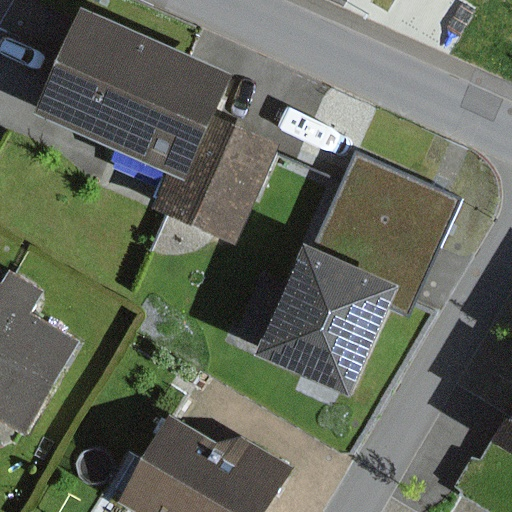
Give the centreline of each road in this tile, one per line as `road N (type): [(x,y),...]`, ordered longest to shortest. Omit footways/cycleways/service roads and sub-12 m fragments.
road 1 (residential): [(511,125),(217,0)]
road 2 (residential): [(361,511),(511,258)]
